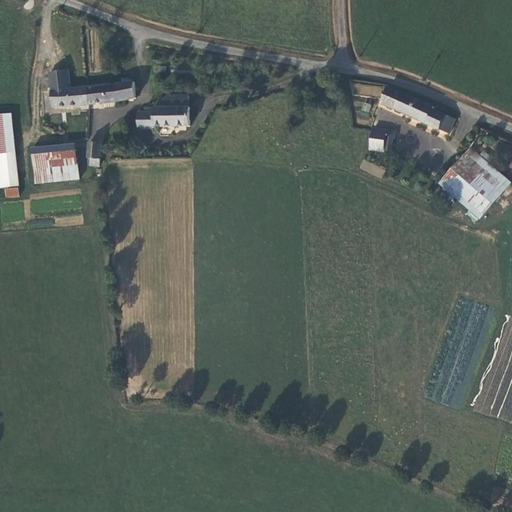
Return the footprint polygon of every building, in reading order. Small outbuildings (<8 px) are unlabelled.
[(52,73),(54,92),(72,90),(71,72),(52,73)] [(116,104),(138,98),(132,82),(112,87),(72,90),(54,92),(55,109),(116,104)] [(430,110),(431,107),(389,91),(382,106),(450,132),(454,121),(430,110)] [(154,112),(140,111),(138,110),(136,126),(151,127),(151,124),(188,129),(190,112),(189,112),(190,99),(181,98),(181,100),(168,98),(159,105),(159,108),(154,108),(154,112)] [(0,116),(0,188),(19,188),(17,115),(0,116)] [(369,151),(379,152),(386,153),(389,140),(390,133),(371,131),(369,151)] [(491,140),(481,134),(477,140),(486,146),(491,140)] [(94,156),(92,167),(101,166),(105,144),(93,142),(91,156),(94,156)] [(511,177),(472,146),(446,176),(449,179),(461,165),(479,179),(467,193),(489,213),(511,185),(511,177)] [(82,182),(79,147),(52,149),(52,150),(54,171),(56,171),(56,185),(82,182)] [(56,185),(56,171),(54,171),(52,150),(38,152),(39,186),(56,185)] [(381,178),(385,169),(363,160),(359,169),(381,178)] [(461,165),(449,179),(467,193),(479,179),(461,165)]
